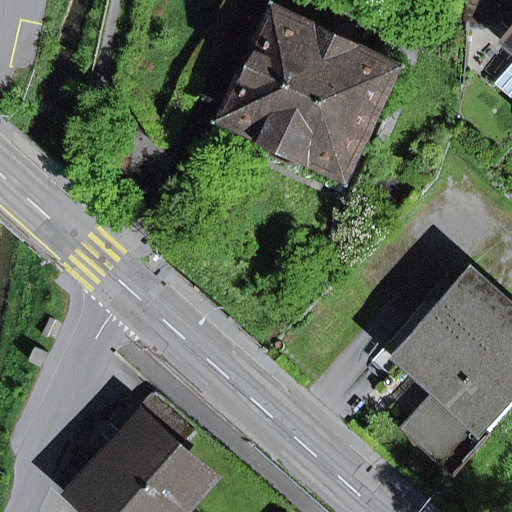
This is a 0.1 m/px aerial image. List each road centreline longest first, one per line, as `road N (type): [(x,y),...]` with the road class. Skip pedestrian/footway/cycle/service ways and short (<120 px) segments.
road 1 (primary): [(378,511),(127,288)]
road 2 (residential): [(127,288),(20,511)]
road 3 (primary): [(127,288),(0,175)]
